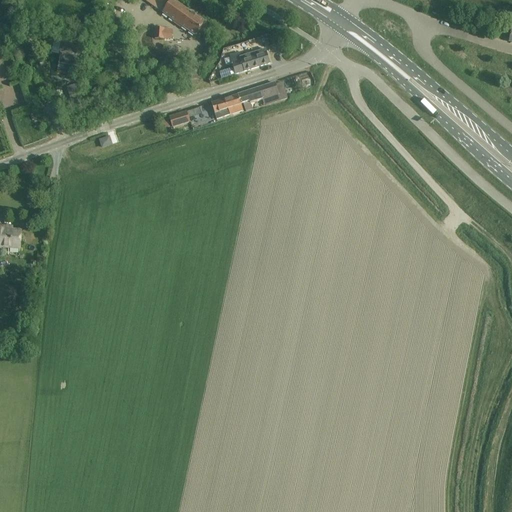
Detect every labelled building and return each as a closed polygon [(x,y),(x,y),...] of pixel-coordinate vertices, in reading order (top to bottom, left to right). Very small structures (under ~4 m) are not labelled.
[(143,0),(163,13),(196,36),(199,32),(205,23),(171,0),(143,0)] [(207,0),(200,4),(203,9),(211,5),(208,0),(207,0)] [(164,40),(164,29),(155,29),(155,39),(164,40)] [(278,42),(280,48),(290,44),(288,38),(278,42)] [(76,71),(79,58),(86,59),(88,49),(61,44),(59,55),(61,55),(58,73),(67,75),(68,69),(76,71)] [(230,57),(233,66),(236,75),(270,64),(265,50),(240,58),(239,54),(230,57)] [(189,74),(191,81),(200,78),(198,71),(189,74)] [(238,96),(241,105),(243,104),(246,113),(252,111),(250,104),(263,100),(265,107),(288,100),(283,83),(276,86),(275,84),(238,96)] [(80,90),(69,94),(71,100),(82,97),(80,90)] [(238,96),(212,104),(214,111),(213,111),(217,121),(243,112),(241,105),(238,96)] [(57,107),(61,100),(56,97),(52,105),(57,107)] [(170,118),(173,128),(189,123),(186,113),(170,118)] [(170,127),(167,118),(159,121),(161,129),(170,127)] [(110,134),(113,143),(121,140),(118,131),(110,134)] [(112,145),(109,138),(100,141),(103,148),(112,145)] [(0,247),(20,249),(21,242),(21,232),(5,231),(5,228),(0,227),(0,247)]
